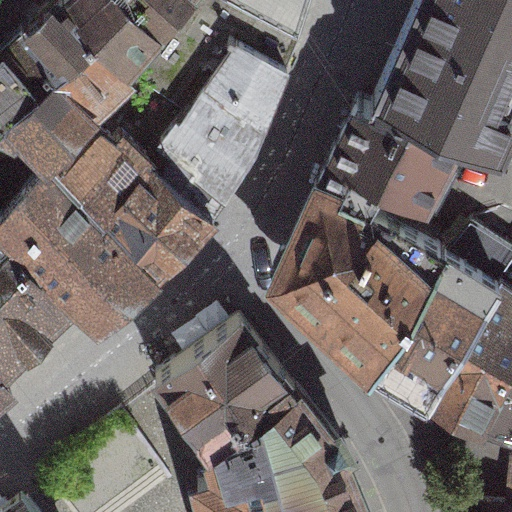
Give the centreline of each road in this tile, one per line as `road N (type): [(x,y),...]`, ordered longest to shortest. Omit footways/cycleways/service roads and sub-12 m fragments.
road 1 (residential): [(357,0),(220,276)]
road 2 (residential): [(220,276),(358,410),(402,511)]
road 3 (residential): [(0,442),(220,276)]
